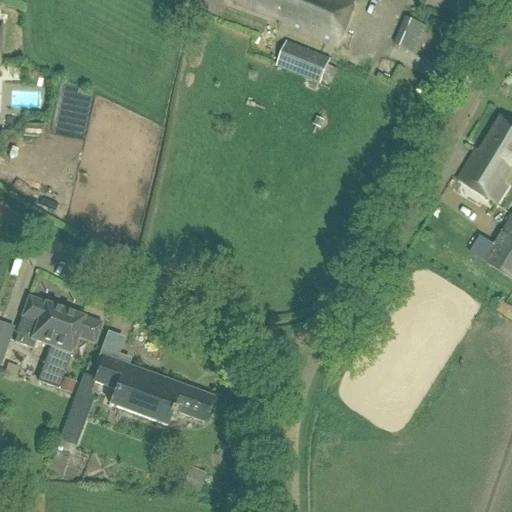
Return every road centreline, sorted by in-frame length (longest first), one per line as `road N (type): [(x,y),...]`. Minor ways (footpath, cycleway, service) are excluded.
road 1 (unclassified): [(331,331),(366,294),(511,27)]
road 2 (unclassified): [(251,344),(0,211)]
